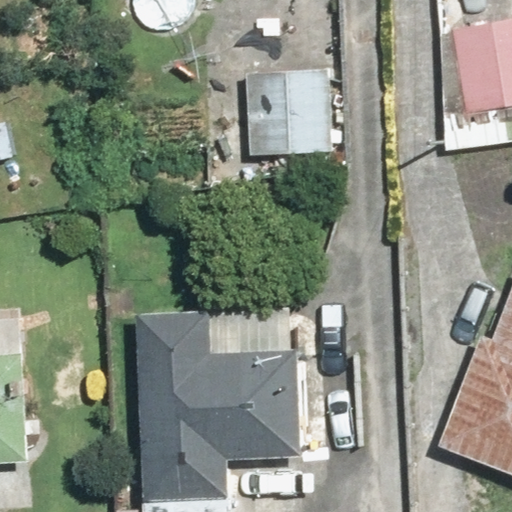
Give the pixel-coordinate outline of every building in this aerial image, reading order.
[(511,21),(449,27),(458,145),(511,140),(511,21)] [(340,60),(258,68),(267,161),(349,153),(340,60)] [(511,282),(453,448),(511,468),(511,282)] [(227,309),(149,312),(156,501),(248,498),(246,455),(311,452),(307,347),(229,350),(227,309)] [(0,460),(37,458),(31,358),(0,359),(0,460)]
